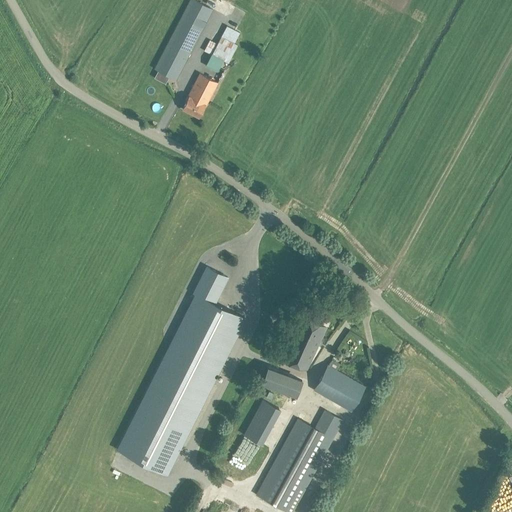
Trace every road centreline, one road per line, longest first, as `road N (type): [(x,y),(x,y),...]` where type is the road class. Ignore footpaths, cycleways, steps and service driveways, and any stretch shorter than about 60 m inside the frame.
road 1 (unclassified): [(511,420),(249,194),(68,86),(10,0)]
road 2 (track): [(511,50),(375,297)]
